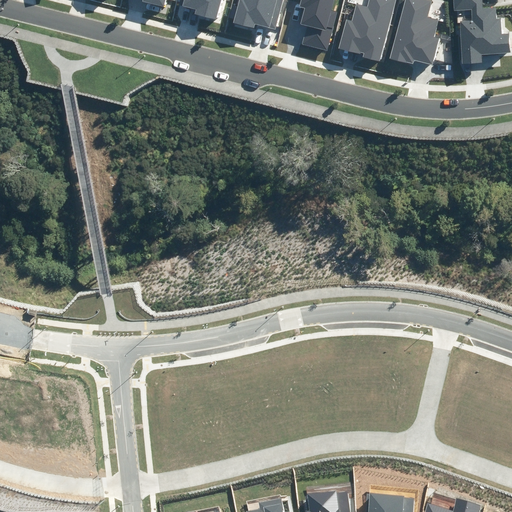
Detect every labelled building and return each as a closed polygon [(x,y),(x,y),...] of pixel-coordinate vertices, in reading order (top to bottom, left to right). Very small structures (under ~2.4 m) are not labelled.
[(180,0),(179,4),(196,9),(195,13),(217,19),(221,0),(180,0)] [(239,0),(233,23),(254,29),(255,24),(275,30),(283,0),(239,0)] [(307,26),(302,44),(327,51),(337,12),(332,11),(334,0),(301,0),(300,6),(305,8),(300,24),(307,26)] [(346,20),(338,49),(359,55),(360,52),(365,53),(363,57),(379,62),(396,0),(369,0),(368,7),(356,4),(352,21),(346,20)] [(428,0),(405,0),(390,59),(413,65),(414,60),(432,65),(439,38),(434,37),(438,20),(427,17),(431,1),(428,0)] [(460,21),(462,64),(483,62),(482,54),(510,52),(509,34),(501,34),(500,18),(496,18),(496,8),(482,9),(481,0),(453,0),(454,11),(472,9),(472,21),(460,21)] [(305,511),(349,511),(347,490),(308,495),(310,510),(305,511)] [(368,511),(414,511),(415,498),(370,493),(368,511)] [(245,511),(244,511),(289,511),(283,511),(281,498),(259,502),(260,508),(245,511)] [(479,511),(481,505),(456,498),(453,510),(428,503),(425,511),(479,511)]
